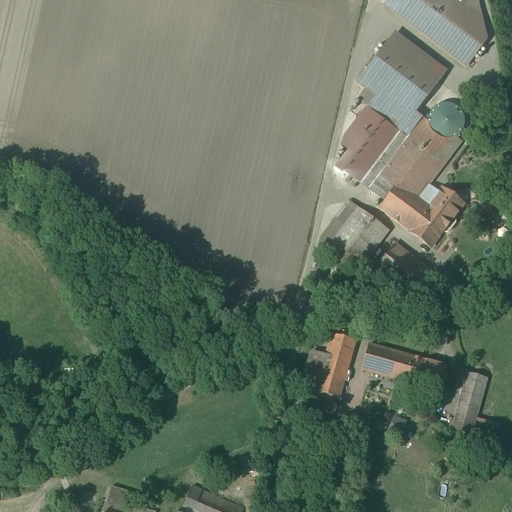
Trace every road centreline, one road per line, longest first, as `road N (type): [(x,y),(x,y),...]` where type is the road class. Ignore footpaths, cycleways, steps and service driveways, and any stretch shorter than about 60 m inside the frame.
road 1 (residential): [(511,294),(306,316),(293,348),(275,481),(253,511)]
road 2 (unknown): [(387,306),(384,270),(443,137)]
